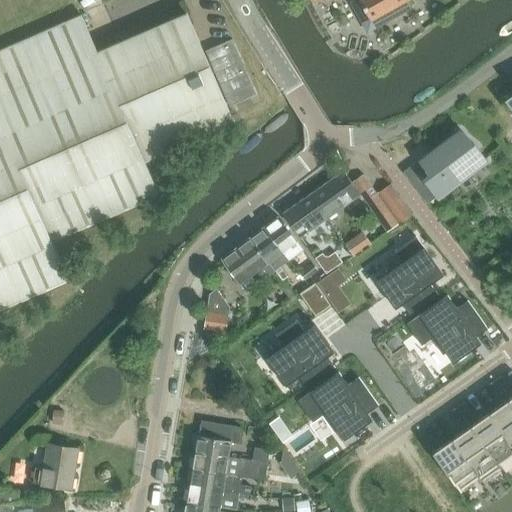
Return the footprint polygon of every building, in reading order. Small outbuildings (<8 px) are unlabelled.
[(360,0),(372,20),(407,0),(360,0)] [(147,162),(236,123),(187,13),(98,53),(82,16),(0,50),(0,310),(70,280),(53,241),(161,195),(147,162)] [(233,40),(207,52),(231,107),(258,95),(233,40)] [(429,183),(418,191),(428,204),(439,196),(485,160),(472,143),(470,145),(461,132),(422,161),(432,174),(426,179),(429,183)] [(337,176),(310,194),(327,218),(345,205),(360,195),(344,171),(337,176)] [(412,215),(391,184),(379,193),(400,223),(412,215)] [(400,223),(379,193),(366,201),(388,231),(400,223)] [(310,194),(283,213),(300,237),(327,218),(310,194)] [(297,241),(278,216),(264,227),(288,260),(303,249),(297,241)] [(288,260),(264,227),(250,237),(275,270),(288,260)] [(396,308),(402,304),(410,315),(438,295),(430,284),(443,275),(416,236),(414,237),(416,239),(411,242),(397,251),(396,250),(395,251),(402,261),(403,262),(394,269),(388,273),(387,271),(385,272),(386,274),(376,281),(391,302),(396,308)] [(275,270),(250,237),(236,248),(261,281),(275,270)] [(261,281),(236,248),(222,258),(222,259),(240,284),(246,292),(259,282),(261,281)] [(323,253),(316,258),(326,273),(342,262),(335,252),(328,257),(324,256),(323,253)] [(313,264),(300,273),(306,281),(319,271),(313,264)] [(315,283),(301,293),(316,315),(331,305),(315,283)] [(230,307),(217,288),(209,294),(207,311),(229,314),(230,307)] [(481,343),(476,337),(488,329),(468,301),(457,308),(448,296),(407,324),(408,326),(411,323),(412,324),(424,342),(421,344),(422,345),(432,338),(435,336),(442,346),(445,350),(445,351),(442,353),(443,355),(446,353),(453,363),(475,348),(481,343)] [(226,333),(229,314),(207,311),(202,339),(214,341),(226,333)] [(335,367),(328,356),(334,352),(330,345),(315,324),(304,331),(296,320),(295,321),(296,323),(293,325),(278,335),(277,334),(275,335),(282,344),(283,346),(276,351),(268,357),(267,355),(266,356),(286,385),(299,376),(307,387),(335,367)] [(372,420),(368,413),(379,405),(359,377),(348,385),(339,372),(298,401),(299,402),(302,400),(303,400),(315,418),(312,420),(313,422),(326,413),(336,428),(333,430),(334,431),(337,429),(340,433),(344,439),(366,424),(372,420)] [(502,390),(509,386),(502,376),(496,381),(502,390)] [(496,395),(502,390),(496,381),(489,385),(496,395)] [(511,403),(509,399),(490,412),(511,443),(511,403)] [(471,411),(464,402),(458,406),(465,416),(471,411)] [(465,416),(458,406),(451,411),(458,420),(465,416)] [(54,410),(53,424),(64,425),(65,411),(54,410)] [(511,454),(511,443),(490,412),(471,425),(498,464),(499,463),(511,454)] [(199,436),(196,452),(230,458),(230,457),(232,443),(239,444),(242,427),(203,421),(200,436),(199,436)] [(498,464),(471,425),(453,438),(480,477),(479,477),(482,482),(502,467),(499,463),(498,464)] [(431,439),(424,430),(418,434),(425,444),(431,439)] [(480,477),(453,438),(433,452),(461,492),(462,491),(461,490),(479,477),(480,477)] [(72,489),(79,449),(49,444),(45,468),(36,467),(34,482),(72,489)] [(255,448),(253,460),(253,462),(261,463),(267,464),(269,450),(255,448)] [(240,458),(230,457),(230,458),(196,452),(194,469),(239,477),(239,476),(240,472),(245,473),(245,472),(259,474),(260,471),(261,463),(253,462),(253,460),(240,458)] [(287,459),(281,463),(292,480),(298,476),(301,474),(290,457),(287,459)] [(243,477),(239,476),(239,477),(194,469),(191,485),(240,494),(251,496),(251,495),(252,488),(242,486),(243,477)] [(239,501),(240,494),(191,485),(188,501),(222,507),(233,509),(235,500),(239,501)] [(0,492),(0,504),(20,502),(19,491),(0,492)] [(0,511),(65,511),(65,498),(0,504),(0,511)] [(294,499),(283,500),(283,511),(295,511),(294,499)] [(222,510),(222,507),(188,501),(187,504),(185,511),(223,511),(222,511),(222,510)]
